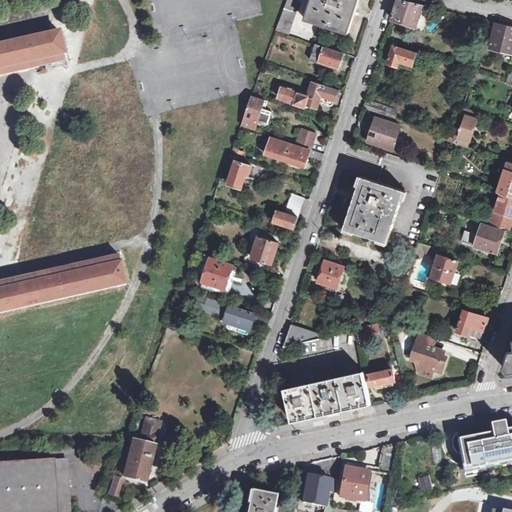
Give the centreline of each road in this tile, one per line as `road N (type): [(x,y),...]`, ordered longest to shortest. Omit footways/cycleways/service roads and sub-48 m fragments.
road 1 (residential): [(383,0),(235,455)]
road 2 (unclassified): [(235,455),(478,405)]
